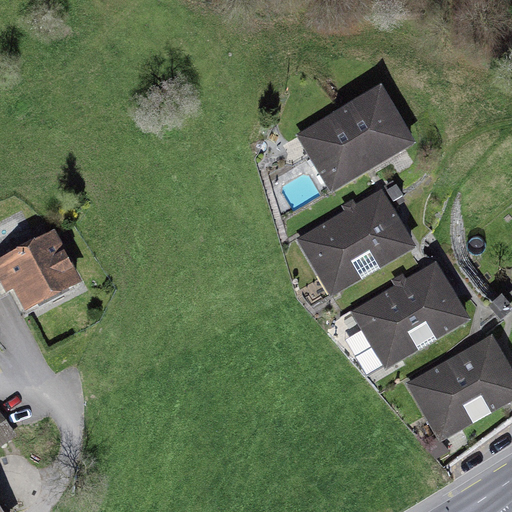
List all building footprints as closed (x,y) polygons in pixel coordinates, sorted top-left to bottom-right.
[(378,95),(306,137),(332,182),(404,140),(378,95)] [(386,196),(313,238),(343,289),(416,247),(386,196)] [(50,237),(0,268),(29,314),(79,283),(50,237)] [(436,268),(363,310),(393,362),(466,320),(436,268)] [(511,379),(492,345),(419,387),(449,439),(511,402),(511,379)] [(0,412),(0,446),(16,436),(0,412)]
